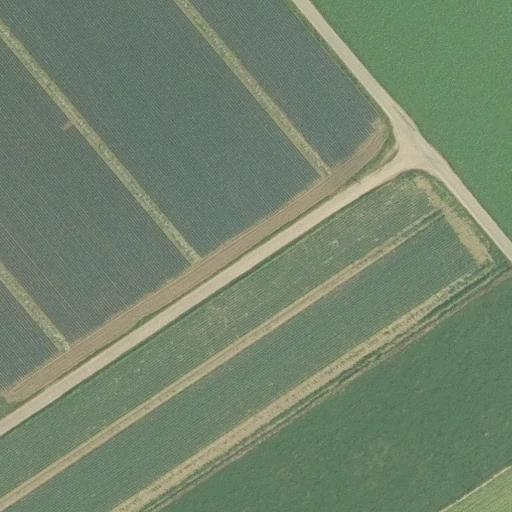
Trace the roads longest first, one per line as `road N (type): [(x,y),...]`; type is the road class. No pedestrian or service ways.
road 1 (track): [(417,148),(0,427)]
road 2 (unclassified): [(294,0),(511,259)]
